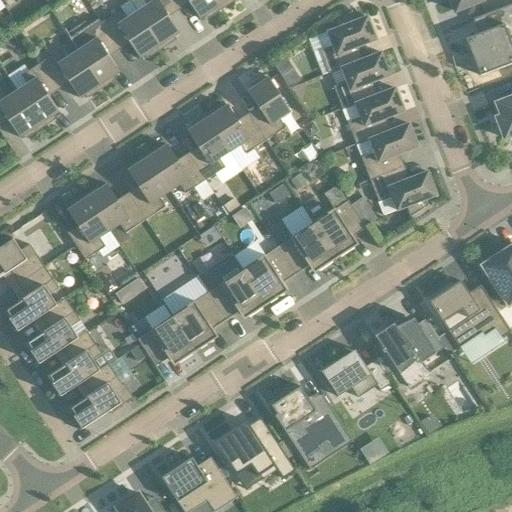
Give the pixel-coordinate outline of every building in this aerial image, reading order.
[(166,14),(177,7),(172,0),(143,0),(148,6),(138,13),(162,50),(176,41),(174,38),(180,34),(166,14)] [(222,10),(215,0),(172,0),(177,7),(186,0),(187,0),(200,20),(206,16),(208,19),(222,10)] [(215,0),(222,10),(236,1),(235,0),(215,0)] [(449,0),(455,13),(483,3),(482,0),(449,0)] [(162,50),(138,13),(128,20),(122,11),(102,24),(117,46),(127,40),(140,60),(146,56),(148,59),(162,50)] [(341,69),(357,63),(352,51),(376,41),(367,18),(356,22),(352,12),(351,13),(334,24),(334,25),(335,25),(337,30),(328,33),(333,47),(320,52),(329,75),(342,70),(341,69)] [(106,53),(117,46),(102,24),(82,37),(88,46),(78,53),(102,89),(116,80),(114,77),(120,73),(106,53)] [(19,31),(13,35),(19,44),(25,40),(19,31)] [(102,89),(78,53),(67,59),(62,51),(42,64),(56,86),(67,79),(80,99),(86,96),(88,98),(102,89)] [(342,110),(371,99),(366,87),(390,77),(381,54),(357,63),(341,69),(342,70),(347,83),(334,88),(342,110)] [(46,93),(56,86),(42,64),(22,77),(28,86),(18,92),(42,129),(56,120),(54,117),(59,113),(46,93)] [(302,83),(295,71),(283,79),(291,91),(302,83)] [(251,120),(266,142),(286,129),(280,120),(291,113),(267,76),(252,86),(254,89),(248,93),(262,113),(251,120)] [(356,146),(385,134),(380,122),(404,113),(395,89),(371,99),(342,110),(356,146)] [(42,129),(18,92),(7,99),(1,90),(0,91),(0,123),(7,119),(20,139),(26,135),(28,138),(42,129)] [(502,117),(497,119),(505,140),(511,137),(511,98),(497,105),(497,106),(502,117)] [(266,142),(251,120),(241,127),(228,106),(222,110),(220,107),(206,116),(230,153),(240,147),(246,155),(266,142)] [(220,160),(230,153),(206,116),(192,126),(194,129),(188,132),(201,153),(191,159),(206,182),(226,169),(220,160)] [(312,123),(303,129),(309,139),(319,133),(312,123)] [(370,181),(399,170),(394,158),(418,148),(409,125),(385,134),(356,146),(370,181)] [(206,182),(191,159),(181,166),(167,146),(162,150),(160,147),(146,156),(170,193),(180,186),(186,195),(206,182)] [(160,199),(170,193),(146,156),(132,165),(134,168),(128,172),(141,192),(131,199),(146,221),(166,208),(160,199)] [(399,170),(370,181),(384,217),(406,208),(410,219),(412,218),(411,218),(429,206),(428,205),(427,206),(425,201),(437,196),(428,173),(403,183),(399,170)] [(299,174),(290,181),(297,191),(306,185),(299,174)] [(283,185),(268,194),(276,205),(290,196),(283,185)] [(146,221),(131,199),(121,206),(107,186),(101,190),(99,187),(86,196),(110,232),(120,226),(126,234),(146,221)] [(100,239),(110,232),(86,196),(72,205),(74,208),(68,212),(81,232),(71,239),(85,261),(106,248),(100,239)] [(235,199),(223,207),(229,215),(240,207),(235,199)] [(366,229),(348,202),(336,211),(335,210),(313,224),(337,260),(353,250),(354,252),(355,251),(354,249),(359,246),(353,237),(366,229)] [(246,210),(232,219),(240,231),(254,222),(246,210)] [(321,271),(337,260),(313,224),(291,239),(291,240),(278,248),(296,275),(309,267),(314,275),(319,272),(320,274),(322,273),(321,271)] [(20,284),(45,268),(43,264),(39,258),(30,246),(21,252),(12,239),(0,247),(0,248),(1,249),(0,249),(0,279),(11,272),(20,284)] [(511,247),(483,267),(509,307),(511,304),(511,247)] [(296,275),(278,248),(265,257),(265,256),(243,271),(267,307),(283,296),(284,298),(285,297),(284,295),(288,292),(283,284),(296,275)] [(45,254),(39,258),(43,264),(49,260),(45,254)] [(57,307),(57,306),(50,296),(59,290),(45,268),(20,284),(28,297),(4,312),(11,322),(9,323),(16,334),(41,318),(41,317),(57,307)] [(250,317),(267,307),(243,271),(221,285),(221,286),(208,294),(226,321),(239,313),(244,321),(249,318),(250,320),(252,319),(250,317)] [(431,302),(429,303),(448,333),(449,332),(461,350),(480,337),(482,340),(493,333),(499,341),(511,333),(484,293),(473,300),(463,286),(456,290),(455,289),(441,298),(442,300),(433,305),(431,302)] [(135,299),(127,287),(115,295),(123,307),(135,299)] [(226,321),(208,294),(195,303),(195,302),(173,317),(196,353),(212,342),(214,344),(215,343),(214,341),(218,338),(213,330),(226,321)] [(78,339),(78,338),(72,328),(81,322),(66,300),(57,306),(57,307),(41,317),(41,318),(49,329),(26,345),(32,354),(30,355),(38,367),(63,350),(62,349),(78,339)] [(180,363),(196,353),(173,317),(150,331),(151,332),(138,341),(141,345),(148,356),(156,368),(169,359),(174,367),(179,364),(180,366),(181,365),(180,363)] [(426,320),(418,325),(414,320),(397,328),(394,325),(375,337),(409,389),(430,376),(422,364),(444,350),(452,361),(453,360),(426,320)] [(100,371),(99,371),(93,361),(102,355),(87,332),(78,338),(78,339),(62,349),(63,350),(71,362),(47,377),(54,387),(52,388),(59,399),(84,382),(100,371)] [(131,352),(138,363),(148,356),(141,345),(131,352)] [(355,351),(343,359),(322,373),(338,398),(352,389),(359,399),(377,387),(381,392),(392,384),(376,361),(366,368),(355,351)] [(84,382),(92,394),(69,410),(75,419),(73,420),(81,432),(109,413),(110,415),(134,399),(124,385),(123,386),(109,365),(99,371),(100,371),(84,382)] [(277,416),(275,417),(300,455),(320,442),(327,453),(351,438),(323,396),(311,404),(300,388),(271,407),(277,416)] [(259,477),(275,466),(247,423),(216,444),(237,476),(252,466),(259,477)] [(213,511),(217,511),(237,499),(211,459),(198,467),(192,459),(162,479),(183,511),(191,511),(207,502),(213,511)] [(150,511),(139,494),(117,509),(119,511),(150,511)]
